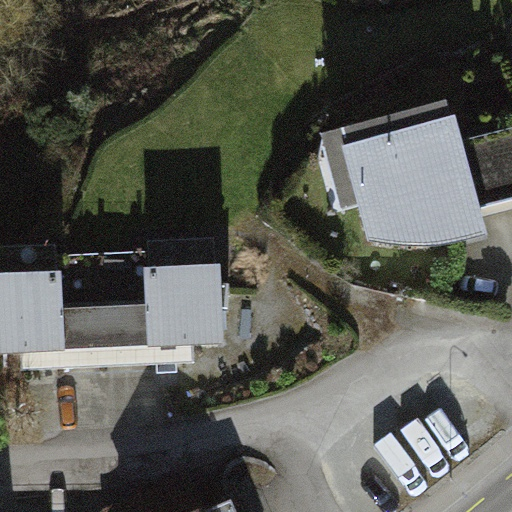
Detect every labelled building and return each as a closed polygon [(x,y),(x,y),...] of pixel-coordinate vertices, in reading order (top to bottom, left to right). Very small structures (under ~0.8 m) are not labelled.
[(465,126),(351,156),(377,251),(403,255),(435,257),(468,252),(495,245),(487,214),(511,207),(511,135),(469,146),(465,126)] [(110,303),(112,357),(225,352),(220,240),(149,243),(151,301),(110,303)] [(0,361),(112,357),(110,303),(66,305),(63,249),(0,252),(0,361)] [(192,511),(206,506),(190,471),(106,508),(106,511),(192,511)] [(206,506),(192,511),(239,511),(232,495),(206,506)]
